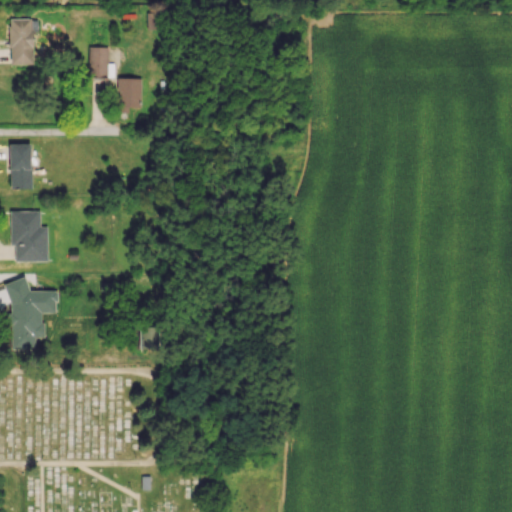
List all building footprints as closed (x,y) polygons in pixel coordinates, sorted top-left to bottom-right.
[(8,17),(30,17),(30,19),(37,19),(37,32),(31,32),(32,46),(31,46),(31,63),(9,63),(9,47),(7,47),(7,25),(8,25),(8,17)] [(106,79),(107,46),(87,45),(86,78),(106,79)] [(140,77),(116,78),(117,107),(140,106),(140,77)] [(29,143),(8,143),(9,188),(30,188),(29,143)] [(33,210),(8,210),(9,246),(14,246),(14,261),(34,261),(34,244),(42,244),(42,234),(34,234),(33,210)] [(28,290),(24,277),(3,282),(10,309),(10,347),(21,347),(25,346),(33,346),(33,337),(42,337),(42,328),(40,319),(40,312),(55,312),(55,290),(28,290)] [(138,348),(158,348),(158,326),(138,326),(138,348)]
